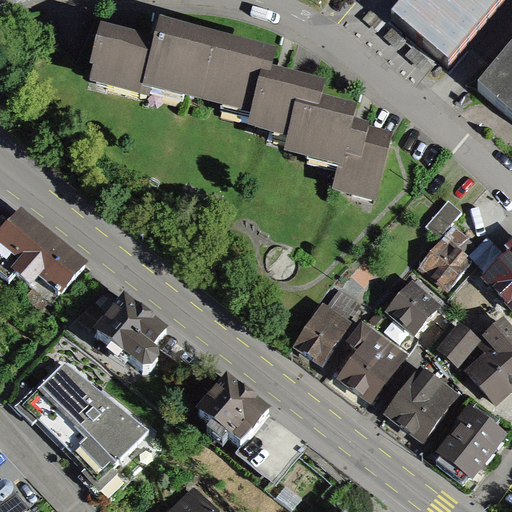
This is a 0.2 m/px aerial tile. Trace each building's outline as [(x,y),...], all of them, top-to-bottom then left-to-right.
[(150,44),(101,31),(91,70),(94,70),(89,86),(148,102),(150,93),(250,120),(247,131),(289,142),(286,156),(340,171),(335,190),(374,200),(390,138),(350,128),(354,111),(320,102),(324,87),(270,73),(276,53),(155,22),(150,44)] [(511,50),(478,91),(511,119),(511,50)] [(462,215),(449,203),(426,228),(439,240),(462,215)] [(86,264),(18,213),(0,236),(0,277),(10,285),(15,278),(33,292),(42,281),(62,296),(86,264)] [(454,228),(419,270),(447,294),(471,265),(460,256),(471,243),(454,228)] [(505,258),(488,239),(469,257),(486,275),(505,258)] [(511,253),(482,281),(511,312),(511,253)] [(440,310),(411,284),(385,315),(415,341),(440,310)] [(349,324),(361,307),(338,292),(327,309),(322,305),(292,349),(322,370),(352,326),(349,324)] [(169,331),(127,296),(95,335),(143,373),(152,373),(160,363),(159,354),(154,350),(169,331)] [(511,395),(511,329),(504,320),(480,339),(489,350),(464,371),(496,409),(511,395)] [(457,371),(481,344),(459,324),(435,352),(457,371)] [(408,357),(363,325),(349,344),(358,351),(335,384),(372,409),(408,357)] [(150,435),(67,366),(39,392),(35,389),(16,408),(34,428),(40,424),(72,456),(99,485),(150,435)] [(462,398),(423,369),(383,421),(421,450),(462,398)] [(272,413),(227,378),(197,416),(242,451),(272,413)] [(449,431),(454,435),(437,457),(473,484),(508,438),(467,407),(449,431)] [(0,511),(27,511),(28,511),(0,481),(0,511)] [(286,488),(278,499),(293,510),(301,498),(286,488)] [(216,511),(194,489),(170,511),(216,511)]
